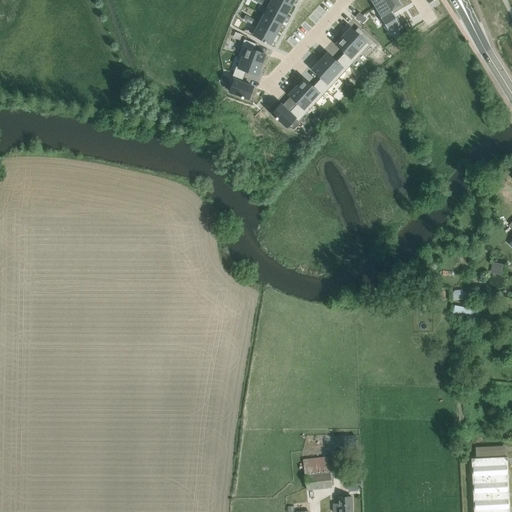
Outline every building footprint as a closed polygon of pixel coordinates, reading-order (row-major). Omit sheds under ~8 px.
[(280,0),(271,0),(269,6),(285,15),(291,6),(280,0)] [(370,0),(388,30),(389,31),(400,25),(391,11),(402,5),(398,0),(370,0)] [(269,6),(263,15),(280,24),(285,15),(269,6)] [(366,19),(359,12),(355,16),(362,23),(366,19)] [(263,15),(258,25),(275,34),(280,24),(263,15)] [(258,25),(253,35),(270,44),(275,34),(258,25)] [(351,28),(343,36),(358,50),(365,42),(369,45),(374,40),(364,31),(360,36),(351,28)] [(343,36),(335,44),(344,52),(340,57),(350,66),(354,61),(351,57),(358,50),(343,36)] [(244,39),(241,46),(246,47),(242,57),(261,65),(265,54),(254,50),(256,44),(244,39)] [(327,53),(320,61),(334,75),(342,67),(345,71),(350,66),(340,57),(336,61),(327,53)] [(236,66),(233,73),(244,77),(246,71),(257,75),(261,65),(242,57),(238,67),(236,66)] [(320,61),(312,70),(321,78),(317,82),(326,91),(331,86),(327,83),(334,75),(320,61)] [(234,80),(229,91),(248,99),(253,86),(241,82),(244,77),(233,73),(231,79),(234,80)] [(304,78),(296,87),(311,101),(318,93),(322,96),(326,91),(317,82),(313,87),(304,78)] [(296,87),(288,95),(297,103),(293,108),(303,117),(307,112),(304,108),(311,101),(296,87)] [(280,104),(272,113),(287,127),(295,118),(298,122),(303,117),(293,108),(289,112),(280,104)] [(501,274),(503,263),(492,261),(490,272),(501,274)] [(454,290),(453,299),(462,300),(463,290),(454,290)] [(453,313),(477,318),(478,310),(454,305),(453,313)] [(333,451),(357,450),(356,436),(332,436),(333,451)] [(509,511),(507,457),(506,446),(475,447),(476,458),(471,458),(473,511),(509,511)] [(328,456),(302,459),(306,490),(332,487),(328,456)] [(338,503),(333,503),(333,511),(352,511),(352,497),(338,498),(338,503)]
